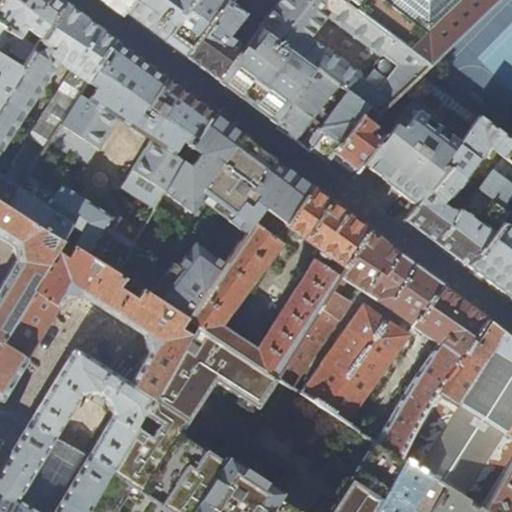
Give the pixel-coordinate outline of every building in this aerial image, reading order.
[(0,0),(0,26),(24,41),(30,31),(40,38),(63,3),(59,0),(0,0)] [(108,0),(121,10),(128,0),(108,0)] [(233,4),(236,0),(128,0),(121,10),(141,24),(164,42),(165,42),(184,57),(227,2),(233,5),(233,4)] [(280,0),(259,25),(317,69),(368,108),(377,115),(427,66),(339,0),(280,0)] [(339,0),(427,66),(496,0),(339,0)] [(245,14),(233,4),(233,5),(227,2),(184,57),(208,75),(216,81),(241,47),(240,47),(233,42),(227,37),(245,14)] [(78,13),(63,3),(40,38),(35,47),(0,100),(0,200),(7,205),(27,175),(48,142),(113,41),(88,21),(78,13)] [(274,125),(317,69),(259,25),(258,26),(257,25),(240,47),(241,47),(216,81),(223,86),(224,84),(232,90),(243,91),(250,96),(254,99),(261,111),(269,117),(269,119),(268,120),(274,125)] [(0,100),(35,47),(24,41),(0,26),(0,100)] [(161,76),(113,41),(48,142),(84,167),(116,119),(149,142),(118,189),(152,211),(160,197),(211,114),(161,76)] [(299,144),(327,164),(332,155),(368,108),(317,69),(274,125),(299,144)] [(377,115),(368,108),(332,155),(341,162),(355,173),(362,164),(392,126),(377,115)] [(417,205),(445,167),(443,166),(459,144),(416,110),(399,132),(392,126),(362,164),(373,172),(399,191),(417,205)] [(261,151),(211,114),(160,197),(190,214),(200,203),(245,235),(254,223),(263,211),(283,225),(310,188),(261,151)] [(511,144),(478,119),(459,144),(443,166),(445,167),(417,205),(411,213),(405,222),(417,231),(449,255),(467,268),(508,214),(511,217),(511,165),(501,158),(511,144)] [(511,144),(501,158),(511,165),(511,144)] [(111,218),(60,185),(54,193),(27,175),(7,205),(61,240),(115,275),(130,250),(133,244),(106,226),(111,218)] [(310,188),(283,225),(324,254),(318,263),(313,259),(256,349),(220,326),(281,244),(254,223),(245,235),(223,265),(183,319),(193,325),(263,370),(274,378),(368,231),(332,204),(321,196),(310,188)] [(0,400),(25,360),(2,345),(61,240),(7,205),(0,200),(0,400)] [(511,230),(508,228),(511,222),(511,217),(508,214),(467,268),(483,281),(507,299),(511,291),(511,230)] [(404,258),(368,231),(274,378),(276,378),(291,388),(351,298),(338,290),(344,279),(435,342),(436,345),(408,389),(405,388),(403,391),(406,393),(374,443),(398,458),(487,320),(459,299),(453,295),(404,258)] [(183,319),(115,275),(61,240),(2,345),(25,360),(62,301),(79,295),(108,313),(142,336),(147,355),(142,364),(130,384),(151,399),(193,325),(183,319)] [(160,269),(130,250),(115,275),(183,319),(223,265),(194,244),(177,269),(172,265),(164,275),(158,271),(160,269)] [(298,393),(345,423),(407,335),(361,305),(298,393)] [(511,339),(487,320),(398,458),(402,460),(481,511),(511,457),(511,339)] [(274,378),(263,370),(193,325),(151,399),(85,511),(112,511),(127,488),(165,511),(295,511),(277,499),(280,494),(225,457),(222,462),(179,434),(214,380),(257,408),(276,378),(274,378)] [(51,385),(0,469),(0,511),(85,511),(151,399),(130,384),(77,350),(71,352),(55,379),(51,385)] [(354,429),(367,438),(371,432),(358,423),(354,429)] [(327,511),(371,511),(402,460),(398,458),(374,443),(374,442),(327,511)] [(511,511),(511,457),(481,511),(511,511)] [(481,511),(402,460),(371,511),(481,511)]
